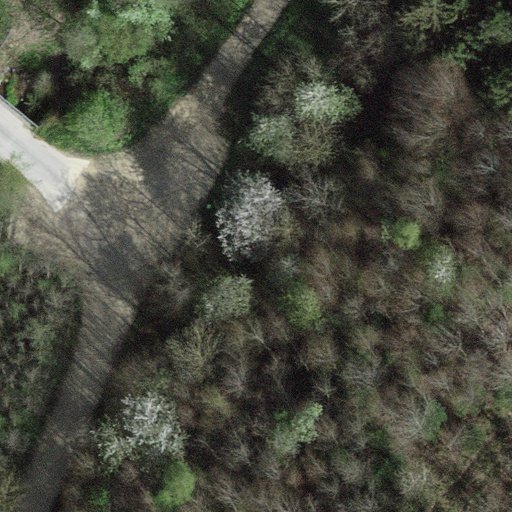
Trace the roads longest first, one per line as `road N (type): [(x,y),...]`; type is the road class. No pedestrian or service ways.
road 1 (track): [(28,511),(137,234),(219,77),(272,0)]
road 2 (unclassified): [(137,234),(0,130)]
